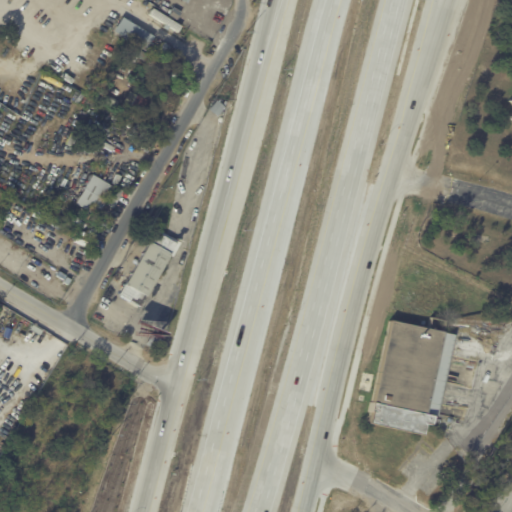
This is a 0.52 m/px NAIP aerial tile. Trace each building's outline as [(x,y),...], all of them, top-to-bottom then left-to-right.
[(154,36),(155,37),(146,51),(114,32),(123,17),(154,36)] [(171,49),(163,61),(154,55),(162,43),(171,49)] [(139,95),(149,100),(144,111),(134,106),(137,101),(135,99),(130,107),(124,104),(131,91),(139,95)] [(225,106),(226,107),(218,116),(211,109),(218,100),(225,106)] [(116,185),(112,183),(117,173),(121,176),(116,185)] [(94,175),(116,188),(99,216),(77,203),(94,175)] [(118,187),(124,190),(116,205),(110,201),(118,187)] [(116,209),(111,215),(104,210),(108,204),(116,209)] [(168,232),(182,240),(174,254),(172,253),(149,295),(148,294),(142,305),(120,292),(127,281),(128,282),(152,240),(148,238),(156,225),(168,232)] [(390,320),(444,331),(443,332),(453,334),(434,425),(425,423),(423,433),(369,422),(390,320)]
